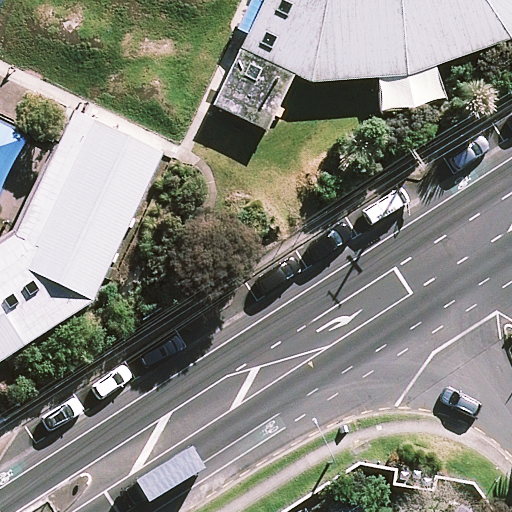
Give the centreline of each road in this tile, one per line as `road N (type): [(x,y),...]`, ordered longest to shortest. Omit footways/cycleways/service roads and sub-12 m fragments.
road 1 (secondary): [(412,292),(323,350),(236,389),(47,511)]
road 2 (unclassified): [(511,415),(412,292)]
road 3 (secondary): [(511,214),(412,292)]
